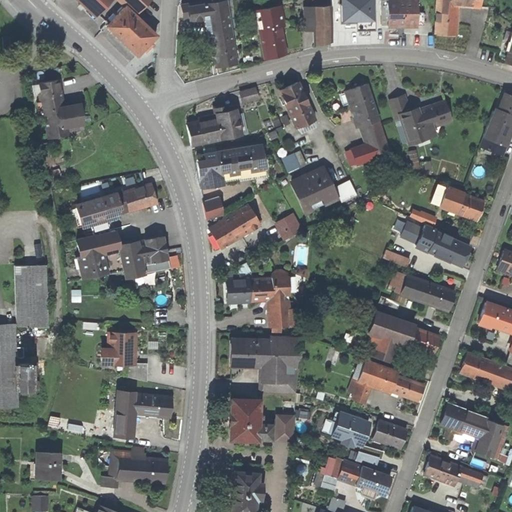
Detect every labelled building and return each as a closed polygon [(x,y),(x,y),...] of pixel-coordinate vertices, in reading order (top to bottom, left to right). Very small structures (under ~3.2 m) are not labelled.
[(86,0),(83,4),(95,14),(107,0),(114,0),(122,6),(125,4),(136,14),(149,0),(86,0)] [(205,3),(187,6),(189,25),(208,22),(215,68),(237,64),(226,0),(225,0),(212,2),(205,3)] [(344,0),(345,19),(355,19),(355,32),(372,32),(372,28),(416,28),(416,0),(344,0)] [(434,0),(433,34),(456,35),(458,7),(479,8),(479,0),(434,0)] [(157,35),(124,5),(104,27),(136,57),(157,35)] [(280,6),(259,11),(263,29),(257,30),(263,60),(288,55),(282,25),(284,24),(280,6)] [(312,7),(303,7),(304,32),(313,31),(314,47),(331,41),(329,6),(312,7)] [(341,19),(332,19),(332,40),(341,40),(341,19)] [(511,32),(511,33),(503,64),(511,66),(511,32)] [(60,80),(37,83),(46,139),(69,135),(68,128),(83,125),(79,103),(64,105),(60,80)] [(298,82),(277,92),(294,129),(315,120),(298,82)] [(366,84),(345,91),(358,129),(363,144),(349,149),(356,166),(372,160),(379,154),(389,150),(379,121),(366,84)] [(255,87),(238,92),(241,104),(258,99),(255,87)] [(482,138),(478,147),(502,156),(506,147),(511,130),(511,96),(503,93),(496,109),(494,108),(482,138)] [(394,120),(398,119),(396,114),(409,110),(404,95),(387,100),(394,120)] [(409,110),(396,114),(407,145),(435,135),(433,128),(451,122),(443,100),(417,109),(416,107),(409,110)] [(214,116),(185,122),(190,147),(220,141),(225,140),(242,136),(236,107),(213,112),(214,116)] [(214,148),(190,152),(197,189),(222,185),(220,177),(265,169),(260,143),(215,151),(214,148)] [(289,182),(305,216),(339,200),(333,188),(323,166),(289,182)] [(348,181),(333,188),(339,200),(341,203),(356,195),(348,181)] [(121,190),(73,204),(80,227),(128,213),(157,204),(150,183),(121,191),(121,190)] [(446,186),(437,208),(476,223),(484,201),(446,186)] [(218,197),(201,202),(206,220),(223,214),(218,197)] [(207,228),(220,249),(260,226),(247,204),(207,228)] [(410,206),(407,216),(433,222),(436,212),(410,206)] [(302,230),(292,213),(273,224),(283,241),(302,230)] [(396,216),(392,229),(399,231),(403,218),(396,216)] [(459,268),(470,245),(425,226),(414,249),(459,268)] [(115,230),(74,239),(77,249),(74,250),(80,278),(108,272),(104,254),(117,251),(122,278),(145,274),(141,257),(146,256),(148,263),(168,259),(166,253),(164,242),(163,235),(143,239),(144,246),(139,247),(138,240),(118,244),(115,230)] [(406,264),(409,255),(384,247),(381,256),(406,264)] [(511,251),(503,249),(495,271),(511,276),(511,251)] [(15,324),(45,324),(44,265),(13,265),(15,324)] [(248,277),(224,278),(225,305),(249,303),(249,302),(265,301),(267,328),(291,327),(289,300),(289,288),(288,275),(248,278),(248,277)] [(446,311),(454,292),(407,275),(400,294),(446,311)] [(380,297),(375,310),(394,317),(399,304),(380,297)] [(511,310),(484,300),(476,325),(489,329),(489,327),(511,335),(507,351),(511,352),(511,310)] [(375,310),(373,309),(360,345),(376,351),(374,357),(396,364),(402,346),(406,348),(431,356),(439,336),(414,327),(415,324),(394,317),(375,310)] [(14,323),(0,323),(0,408),(18,408),(14,323)] [(136,332),(108,331),(107,347),(99,347),(99,365),(107,366),(118,366),(128,366),(135,366),(135,363),(136,332)] [(298,340),(229,337),(228,367),(259,368),(258,383),(257,383),(257,393),(294,394),(297,369),(298,340)] [(456,375),(503,391),(509,372),(463,357),(456,375)] [(355,383),(349,400),(364,405),(370,388),(389,395),(390,393),(417,403),(423,384),(396,375),(397,371),(364,359),(355,383)] [(147,364),(135,363),(135,366),(128,366),(127,378),(146,382),(147,364)] [(137,391),(115,389),(111,438),(132,439),(134,416),(170,419),(172,395),(136,392),(137,391)] [(260,398),(228,397),(227,442),(259,443),(259,441),(272,441),(272,424),(259,423),(260,398)] [(489,418),(446,403),(438,424),(477,438),(472,452),(491,459),(503,426),(488,421),(489,418)] [(370,421),(338,410),(329,437),(361,448),(370,421)] [(293,415),(275,414),(273,441),(291,442),(293,415)] [(320,428),(328,430),(332,419),(324,416),(320,428)] [(400,450),(407,429),(378,419),(371,440),(400,450)] [(60,452),(34,451),(33,480),(59,481),(60,452)] [(378,457),(357,451),(354,461),(375,467),(378,457)] [(461,466),(429,455),(421,476),(454,488),(456,481),(477,490),(482,475),(461,466)] [(116,480),(165,484),(167,459),(118,456),(116,480)] [(360,465),(343,459),(336,480),(353,486),(353,488),(382,498),(390,476),(360,465)] [(255,511),(259,472),(231,469),(227,511),(255,511)] [(44,511),(44,507),(48,507),(48,491),(31,492),(31,511),(44,511)] [(406,511),(437,511),(410,503),(406,511)]
